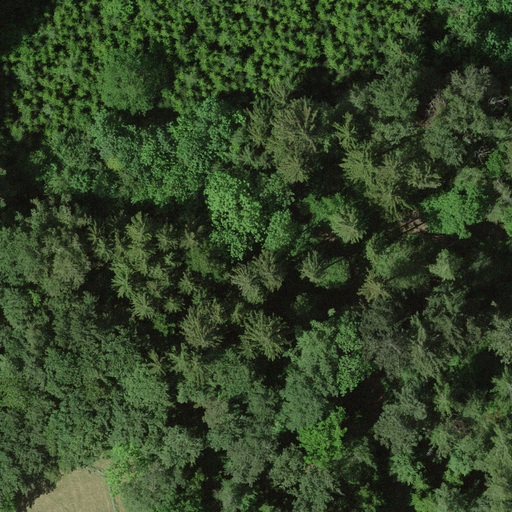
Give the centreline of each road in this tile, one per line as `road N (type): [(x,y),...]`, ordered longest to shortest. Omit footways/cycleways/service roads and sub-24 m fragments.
road 1 (track): [(0,194),(62,208),(333,214),(400,511)]
road 2 (track): [(333,214),(511,223)]
